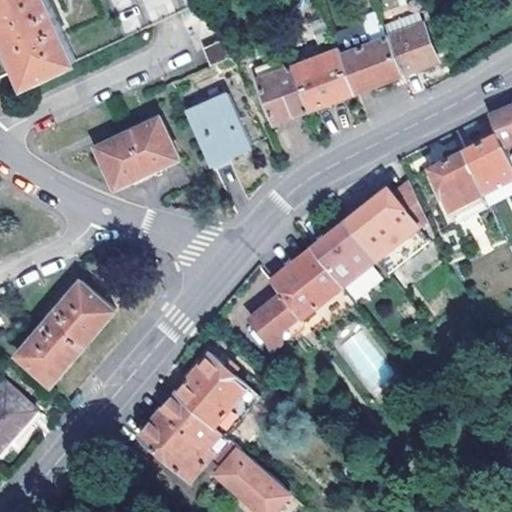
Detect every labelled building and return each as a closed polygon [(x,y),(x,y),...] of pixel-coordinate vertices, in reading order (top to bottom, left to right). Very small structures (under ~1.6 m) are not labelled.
[(48,0),(0,0),(0,22),(30,85),(78,62),(48,0)] [(206,0),(107,0),(126,38),(206,0)] [(388,35),(425,21),(421,10),(384,24),(388,35)] [(388,35),(404,75),(440,61),(425,21),(388,35)] [(404,75),(388,35),(364,44),(358,26),(335,35),(341,49),(357,92),(381,83),(404,75)] [(232,57),(224,41),(207,49),(214,65),(232,57)] [(341,49),(295,66),(312,109),(314,108),(316,113),(333,107),(331,102),(335,100),(357,92),(341,49)] [(312,109),(295,66),(260,79),(276,122),(300,113),(312,109)] [(228,94),(188,112),(216,170),(232,162),(229,155),(252,145),(228,94)] [(499,136),(510,162),(511,160),(511,107),(509,108),(492,117),(499,136)] [(162,117),(99,149),(118,188),(181,157),(162,117)] [(499,136),(467,151),(485,192),(511,178),(511,166),(510,162),(499,136)] [(485,192),(467,151),(452,159),(434,169),(443,188),(451,209),(485,192)] [(349,222),(379,261),(388,274),(436,239),(411,185),(395,197),(390,190),(355,217),(349,222)] [(315,247),(346,286),(375,264),(379,261),(349,222),(332,234),(315,247)] [(346,286),(315,247),(311,250),(275,278),(285,291),(253,316),(275,347),(283,340),(284,337),(285,327),(303,315),(304,317),(346,286)] [(375,264),(346,286),(360,304),(388,282),(375,264)] [(85,279),(22,355),(57,383),(119,308),(85,279)] [(285,327),(284,337),(295,340),(308,331),(308,322),(304,317),(303,315),(285,327)] [(215,353),(180,392),(216,424),(251,384),(237,371),(242,365),(227,352),(220,358),(215,353)] [(9,383),(0,393),(0,455),(40,410),(9,383)] [(161,413),(144,432),(196,477),(213,457),(223,446),(226,449),(234,440),(216,424),(180,392),(161,413)] [(46,414),(40,410),(0,455),(0,466),(0,467),(46,414)] [(223,446),(213,457),(226,469),(223,473),(266,511),(275,511),(293,491),(234,440),(226,449),(223,446)]
